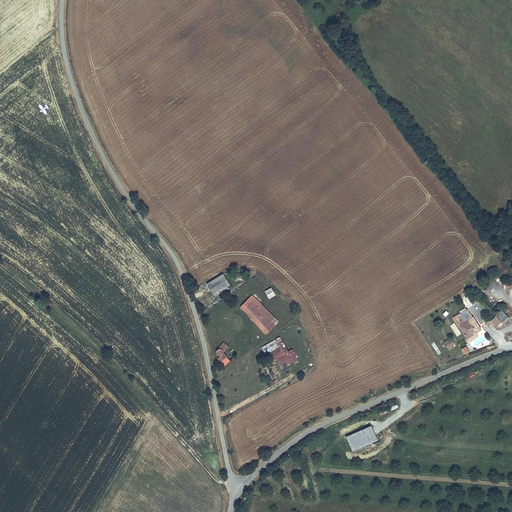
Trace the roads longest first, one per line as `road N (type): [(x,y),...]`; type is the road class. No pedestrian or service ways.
road 1 (tertiary): [(237,485),(182,275),(111,171),(84,115),(66,63),(62,0)]
road 2 (track): [(237,485),(219,481),(85,336),(0,266)]
road 3 (tertiary): [(511,348),(322,423),(237,485)]
